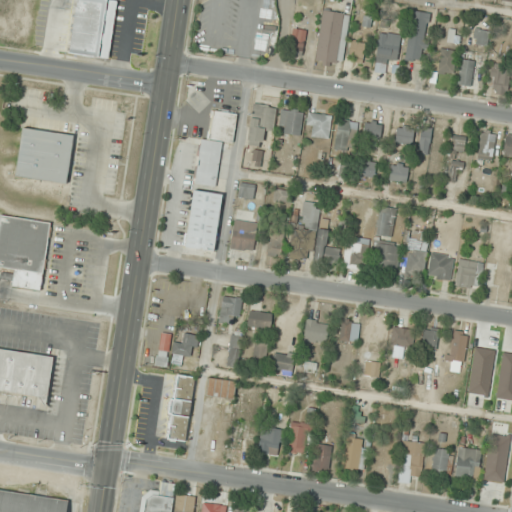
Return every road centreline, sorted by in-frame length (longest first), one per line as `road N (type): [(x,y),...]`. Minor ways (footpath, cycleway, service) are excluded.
road 1 (secondary): [(101,511),(179,0)]
road 2 (residential): [(142,263),(511,320)]
road 3 (residential): [(458,511),(191,469),(108,464)]
road 4 (residential): [(511,115),(169,60)]
road 5 (tertiary): [(166,87),(0,60)]
